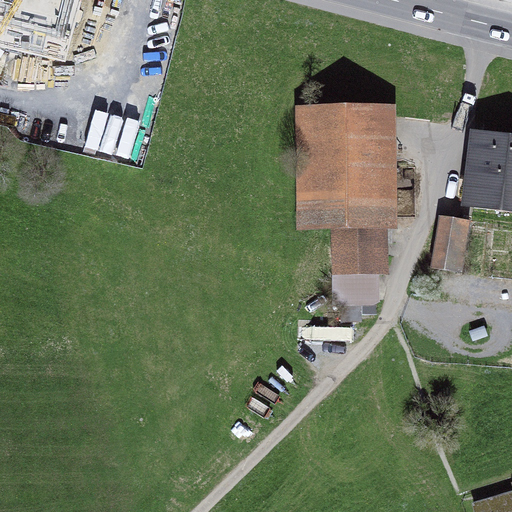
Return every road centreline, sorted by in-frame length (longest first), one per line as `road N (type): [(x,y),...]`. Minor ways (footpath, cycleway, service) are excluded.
road 1 (track): [(367,347),(203,511)]
road 2 (secondary): [(511,38),(372,0)]
